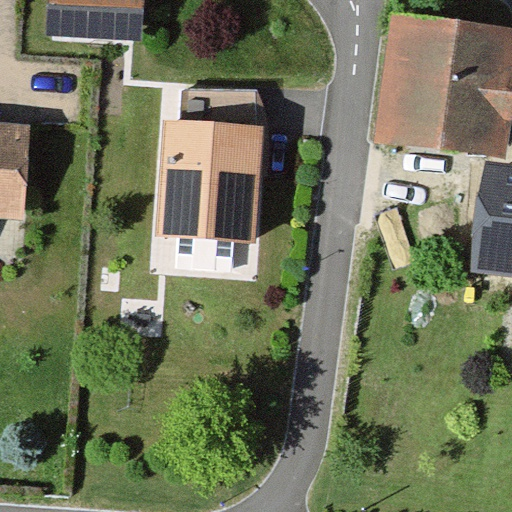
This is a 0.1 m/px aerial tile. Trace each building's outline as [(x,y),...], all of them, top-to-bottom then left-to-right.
[(139,0),(50,0),(49,35),(138,39),(139,0)] [(511,106),(511,29),(394,19),(383,144),(507,156),(511,106)] [(246,133),(248,94),(179,91),(178,125),(163,124),(158,235),(256,240),(261,133),(246,133)] [(25,125),(0,124),(0,215),(23,216),(25,125)] [(511,275),(511,167),(482,165),(472,272),(511,275)]
